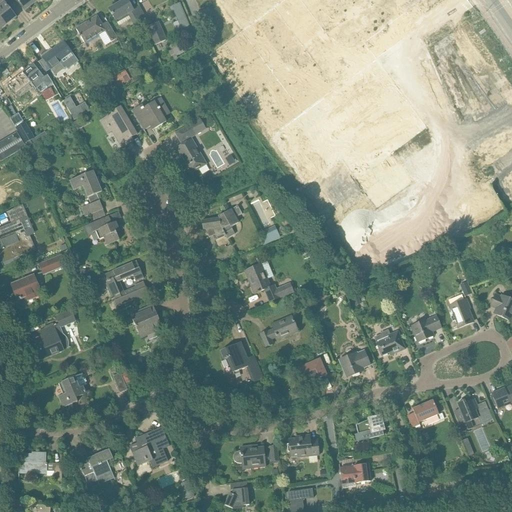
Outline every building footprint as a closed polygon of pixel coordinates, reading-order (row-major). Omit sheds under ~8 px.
[(6,5),(11,1),(10,0),(0,0),(0,18),(5,25),(16,17),(6,5)] [(36,2),(34,0),(10,0),(11,1),(12,0),(17,0),(25,10),(36,2)] [(149,23),(145,15),(140,7),(133,10),(127,0),(126,0),(109,10),(116,21),(128,14),(138,30),(149,23)] [(180,3),(172,7),(182,31),(190,28),(180,3)] [(199,21),(203,19),(212,15),(209,8),(196,14),(199,21)] [(97,17),(76,30),(80,36),(81,38),(81,37),(85,44),(99,35),(106,46),(112,42),(118,39),(113,30),(108,22),(102,25),(97,17)] [(154,46),(157,44),(167,40),(158,22),(146,28),(154,46)] [(463,30),(480,65),(491,60),(474,26),(463,30)] [(77,60),(70,50),(64,42),(49,53),(48,51),(41,56),(51,70),(59,63),(64,70),(77,60)] [(43,68),(42,70),(33,62),(29,67),(30,68),(8,85),(16,95),(30,84),(33,88),(42,81),(47,87),(53,83),(45,74),(47,73),(43,68)] [(127,70),(112,77),(117,87),(132,80),(127,70)] [(51,88),(41,94),(45,101),(55,96),(51,88)] [(143,106),(133,112),(139,122),(144,130),(151,127),(152,128),(154,127),(156,129),(166,122),(164,118),(170,114),(165,106),(165,105),(162,99),(155,103),(145,109),(143,106)] [(72,100),(65,105),(67,108),(74,120),(88,111),(84,104),(77,109),(74,104),(72,100)] [(112,114),(101,121),(105,129),(111,126),(114,132),(123,147),(122,148),(133,142),(131,138),(137,135),(132,126),(121,107),(111,113),(112,114)] [(18,115),(10,119),(16,128),(24,124),(18,115)] [(205,128),(214,123),(211,117),(202,122),(201,119),(175,134),(181,144),(206,129),(205,128)] [(24,124),(16,128),(25,144),(27,148),(32,145),(30,141),(34,139),(25,123),(24,124)] [(0,163),(26,148),(17,133),(0,142),(0,163)] [(190,174),(206,165),(192,140),(176,149),(190,174)] [(472,167),(479,183),(496,175),(489,159),(472,167)] [(98,177),(96,178),(93,172),(84,175),(70,181),(74,191),(83,187),(88,198),(97,194),(102,192),(98,184),(100,183),(98,177)] [(488,188),(458,207),(468,223),(498,204),(488,188)] [(319,212),(334,205),(329,196),(315,203),(319,212)] [(85,217),(103,209),(100,201),(82,209),(85,217)] [(15,258),(24,254),(36,250),(30,236),(26,237),(19,221),(28,217),(23,205),(8,212),(6,213),(7,213),(8,212),(13,223),(0,228),(0,240),(2,244),(0,244),(0,250),(4,261),(14,256),(15,258)] [(242,214),(238,206),(223,214),(218,217),(219,219),(202,221),(203,230),(206,230),(209,238),(216,235),(217,237),(224,235),(225,237),(226,236),(227,239),(235,234),(231,227),(239,223),(236,218),(242,214)] [(109,217),(120,212),(83,227),(87,238),(94,235),(93,233),(96,232),(99,239),(104,238),(107,246),(120,240),(116,232),(119,231),(116,223),(112,224),(111,223),(112,222),(111,221),(109,217)] [(436,226),(443,242),(464,232),(458,217),(436,226)] [(259,232),(263,244),(280,239),(276,227),(259,232)] [(43,275),(66,265),(62,256),(39,265),(43,275)] [(138,301),(140,300),(149,296),(144,282),(135,285),(136,287),(124,292),(120,282),(133,276),(136,282),(144,279),(137,261),(103,275),(106,282),(105,283),(111,298),(114,297),(115,301),(114,301),(117,308),(137,299),(138,301)] [(275,286),(271,287),(262,264),(245,272),(248,281),(250,280),(252,285),(251,285),(254,295),(265,290),(270,303),(294,292),(290,284),(277,290),(275,286)] [(34,298),(42,295),(34,275),(11,285),(12,285),(14,285),(20,299),(18,300),(33,294),(34,298)] [(465,297),(472,294),(467,283),(460,286),(465,297)] [(357,292),(350,295),(355,307),(362,304),(357,292)] [(511,322),(511,319),(511,300),(501,296),(501,297),(495,295),(494,298),(490,307),(496,309),(493,314),(511,322)] [(450,307),(454,319),(458,328),(453,330),(453,331),(473,323),(468,310),(470,309),(467,300),(450,307)] [(141,338),(153,332),(162,329),(153,306),(132,315),(141,338)] [(76,322),(74,318),(71,311),(56,317),(59,324),(41,332),(45,341),(36,344),(37,346),(38,345),(39,350),(41,353),(43,357),(42,358),(42,359),(69,348),(69,344),(68,341),(66,337),(64,334),(61,328),(76,322)] [(298,332),(296,326),(292,317),(272,325),(274,330),(268,332),(268,331),(260,334),(266,347),(273,344),(271,340),(277,337),(278,340),(298,332)] [(442,328),(438,319),(437,317),(428,321),(428,320),(411,327),(418,343),(434,337),(432,331),(435,330),(435,331),(442,328)] [(380,334),(383,341),(376,344),(381,357),(389,353),(391,356),(405,350),(398,332),(390,335),(388,331),(380,334)] [(241,343),(221,351),(225,360),(228,359),(234,374),(234,373),(247,368),(253,384),(264,379),(254,355),(253,355),(254,356),(247,359),(241,343)] [(370,366),(367,356),(364,351),(358,354),(357,353),(339,360),(347,379),(365,371),(363,369),(370,366)] [(327,375),(323,366),(320,357),(298,367),(302,376),(303,378),(304,380),(306,381),(308,381),(309,382),(311,382),(313,381),(327,375)] [(121,373),(113,377),(120,393),(128,390),(121,373)] [(67,394),(58,398),(59,399),(63,408),(78,402),(76,399),(87,394),(84,387),(87,386),(86,383),(87,382),(86,380),(85,380),(82,374),(75,377),(62,383),(67,394)] [(505,388),(491,394),(498,410),(511,403),(511,387),(510,388),(511,389),(506,391),(505,388)] [(464,419),(458,421),(463,432),(473,428),(470,422),(478,418),(477,414),(488,409),(485,402),(477,406),(474,400),(476,399),(465,404),(464,401),(457,404),(464,419)] [(439,415),(437,410),(433,401),(413,409),(414,413),(407,416),(412,428),(420,425),(419,423),(439,415)] [(386,435),(384,425),(381,415),(370,420),(370,422),(356,426),(359,438),(369,435),(370,439),(377,437),(386,435)] [(144,435),(135,439),(140,450),(132,453),(138,466),(150,461),(153,468),(168,462),(163,449),(170,447),(162,429),(149,434),(150,436),(145,438),(144,435)] [(319,455),(318,450),(317,440),(310,441),(310,436),(296,437),(296,439),(289,440),(291,457),(298,456),(298,458),(319,455)] [(264,448),(258,449),(257,446),(241,448),(241,451),(239,451),(236,453),(234,455),(233,459),(234,462),(237,464),(240,464),(242,464),(243,470),(266,467),(265,461),(270,461),(270,463),(272,462),(272,464),(279,463),(277,446),(269,447),(269,448),(264,448)] [(113,459),(109,450),(89,459),(87,456),(90,463),(81,467),(90,489),(100,485),(115,478),(112,472),(108,462),(113,459)] [(62,481),(62,474),(62,464),(46,464),(46,455),(38,455),(38,453),(32,453),(32,455),(19,454),(19,474),(47,475),(47,472),(54,472),(54,481),(62,481)] [(356,484),(361,483),(371,482),(368,464),(358,466),(354,466),(354,467),(341,469),(341,470),(342,479),(342,485),(356,483),(356,484)] [(225,506),(233,509),(243,508),(243,506),(249,506),(247,483),(230,484),(231,491),(233,491),(233,495),(230,494),(225,506)] [(191,488),(184,491),(188,499),(194,497),(191,488)] [(312,489),(289,493),(291,511),(304,511),(303,500),(314,499),(312,489)]
